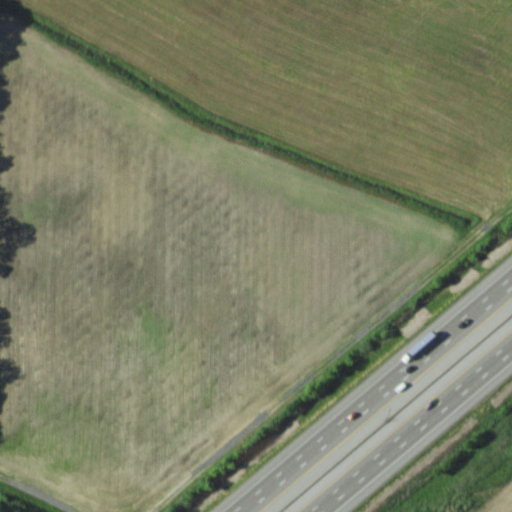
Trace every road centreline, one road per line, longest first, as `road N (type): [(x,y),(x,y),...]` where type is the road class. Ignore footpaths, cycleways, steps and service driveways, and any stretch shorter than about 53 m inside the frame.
road 1 (motorway): [(511,280),(239,511)]
road 2 (motorway): [(315,511),(511,345)]
